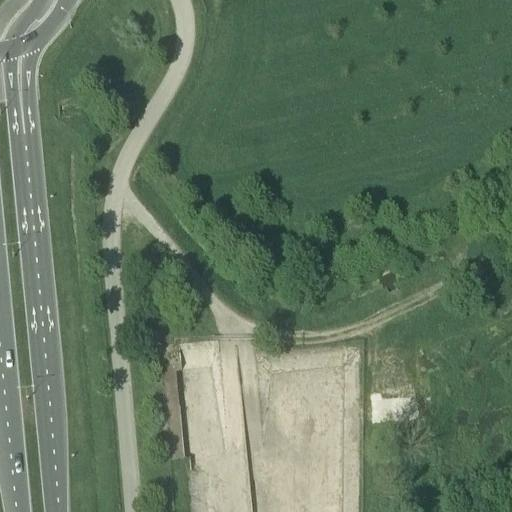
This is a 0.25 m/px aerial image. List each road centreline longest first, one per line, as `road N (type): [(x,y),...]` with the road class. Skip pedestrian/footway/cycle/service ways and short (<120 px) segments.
road 1 (unclassified): [(136,511),(109,223),(117,185),(182,54),(180,0)]
road 2 (primary): [(51,511),(20,98)]
road 3 (primary): [(0,330),(21,511)]
